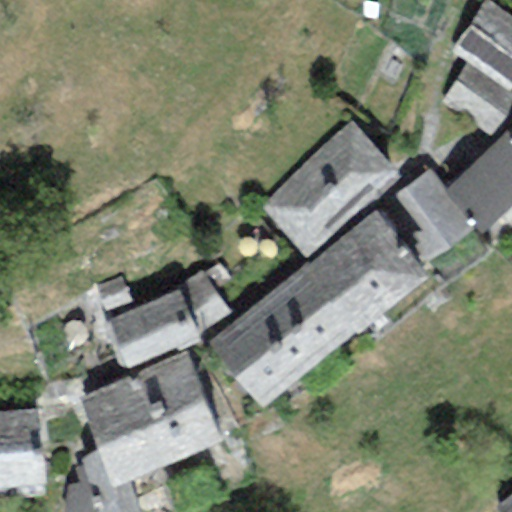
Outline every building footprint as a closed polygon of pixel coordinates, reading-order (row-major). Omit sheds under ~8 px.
[(511,84),(511,19),(484,1),(449,51),(468,63),(507,91),(511,84)] [(511,108),(511,94),(507,91),(468,63),(440,102),(490,139),(511,108)] [(305,259),(398,176),(351,121),(261,208),(305,259)] [(511,126),(445,190),(473,225),(480,233),(509,206),(511,202),(511,126)] [(445,190),(428,170),(381,207),(425,263),(473,225),(445,190)] [(428,276),(374,212),(308,266),(306,262),(300,267),(355,333),(357,335),(428,276)] [(355,333),(300,267),(207,342),(261,408),(355,333)] [(102,321),(125,367),(175,347),(177,351),(201,341),(198,335),(232,313),(201,271),(176,290),(135,307),(108,318),(102,321)] [(95,286),(108,318),(135,307),(121,275),(95,286)] [(185,352),(130,374),(168,464),(222,442),(185,352)] [(127,481),(168,464),(130,374),(75,397),(97,450),(112,487),(127,481)] [(38,410),(0,413),(0,490),(45,487),(38,410)] [(112,487),(97,450),(77,457),(81,467),(72,469),(77,484),(62,486),(61,502),(63,511),(137,511),(127,481),(112,487)] [(511,511),(511,492),(493,507),(496,511),(511,511)]
